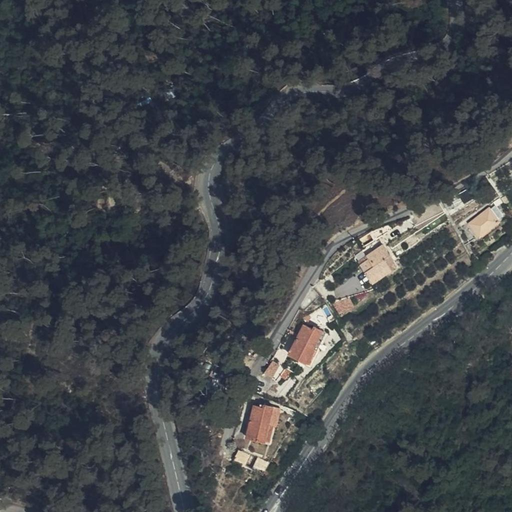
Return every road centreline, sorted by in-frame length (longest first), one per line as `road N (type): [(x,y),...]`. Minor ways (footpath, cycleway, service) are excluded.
road 1 (tertiary): [(459,0),(466,30),(442,50),(288,99),(223,152),(209,180),(218,278),(160,362),(156,388),(182,511)]
road 2 (residential): [(511,151),(329,250),(253,368),(224,440)]
road 3 (secondary): [(273,511),(361,381),(511,254)]
